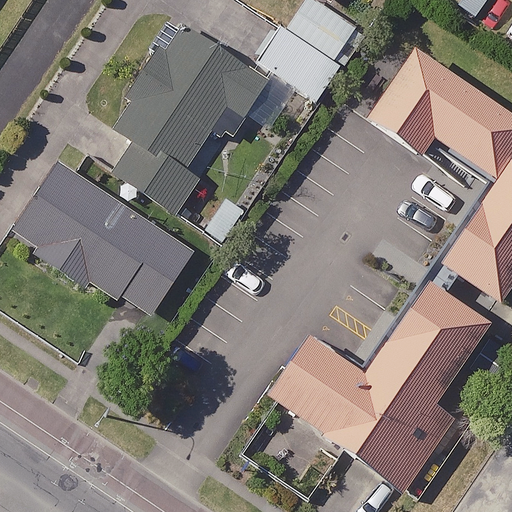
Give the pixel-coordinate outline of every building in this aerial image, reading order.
[(367,36),(316,0),(301,0),(258,62),(318,105),(367,36)] [(258,74),(182,25),(117,126),(136,139),(114,173),(174,212),(195,180),(185,173),(215,128),(237,142),(274,85),(258,74)] [(511,155),(511,117),(414,52),(368,119),(454,176),(461,165),(489,184),(437,260),(500,303),(511,285),(511,164),(508,162),(511,155)] [(192,252),(57,167),(13,239),(89,286),(93,281),(151,317),(192,252)] [(491,321),(426,275),(359,370),(309,334),(267,393),(404,490),(455,418),(434,403),(491,321)]
